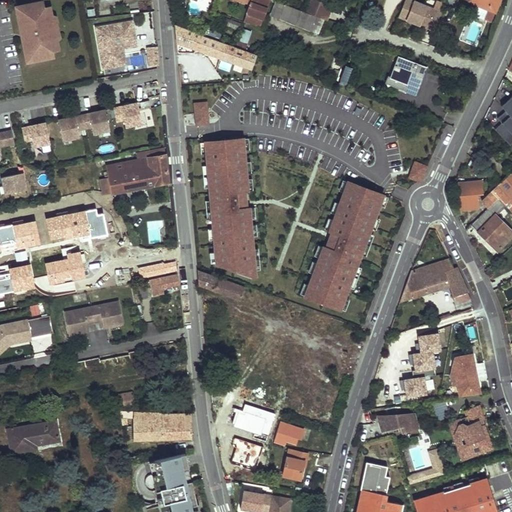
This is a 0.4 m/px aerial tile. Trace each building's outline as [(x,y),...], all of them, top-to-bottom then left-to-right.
[(269,0),(219,0),(219,2),(222,3),(223,0),(236,0),(250,5),(246,18),(261,23),(264,15),(266,9),(269,0)] [(314,17),(320,3),(312,0),(310,0),(306,11),(305,13),(314,17)] [(433,7),(414,0),(404,0),(397,18),(436,33),(448,4),(436,0),(433,7)] [(468,0),(469,0),(469,1),(489,10),(489,9),(496,12),(501,0),(468,0)] [(38,9),(37,2),(18,5),(19,13),(17,14),(20,30),(38,26),(40,36),(22,39),(25,55),(28,55),(29,62),(48,59),(47,52),(52,51),(59,49),(57,40),(52,16),(51,6),(44,7),(38,9)] [(284,5),(276,2),(271,15),(279,18),(284,5)] [(332,7),(320,3),(314,17),(316,18),(324,21),(326,22),(332,7)] [(305,13),(284,5),(279,18),(310,31),(316,18),(314,17),(305,13)] [(57,17),(52,16),(57,40),(61,37),(57,17)] [(324,21),(316,18),(310,31),(318,35),(324,21)] [(137,46),(133,21),(97,28),(104,69),(118,66),(115,50),(124,49),(137,46)] [(202,35),(175,25),(176,43),(252,70),(254,65),(266,69),(270,60),(244,50),(235,47),(202,35)] [(38,26),(20,30),(22,39),(40,36),(38,26)] [(245,44),(249,32),(242,29),(238,41),(245,44)] [(246,45),(237,42),(235,47),(244,50),(246,45)] [(160,64),(158,45),(147,47),(150,64),(160,64)] [(124,49),(115,50),(118,66),(127,64),(124,49)] [(426,70),(398,59),(390,79),(408,86),(405,93),(415,97),(426,70)] [(285,66),(272,61),(269,69),(282,73),(285,66)] [(347,83),(351,66),(344,64),(339,81),(347,83)] [(390,79),(388,78),(385,85),(405,93),(408,86),(390,79)] [(511,94),(500,105),(504,110),(511,118),(511,94)] [(209,101),(193,102),(196,125),(206,125),(209,101)] [(141,118),(137,103),(128,105),(129,107),(122,108),(122,106),(114,108),(117,121),(124,120),(126,126),(134,124),(142,123),(141,118)] [(97,114),(90,115),(90,114),(74,117),(75,119),(68,120),(68,118),(59,120),(63,140),(71,138),(79,136),(78,130),(92,127),(93,133),(102,132),(110,130),(105,110),(96,112),(97,114)] [(511,118),(504,110),(497,117),(501,122),(494,128),(509,145),(511,142),(511,118)] [(148,126),(146,117),(141,118),(142,123),(134,124),(135,129),(148,126)] [(50,143),(46,123),(37,125),(37,127),(30,128),(30,126),(22,128),(25,141),(32,140),(34,146),(42,145),(50,143)] [(11,130),(0,132),(0,153),(1,153),(0,148),(0,146),(14,144),(11,130)] [(243,139),(203,142),(213,266),(254,278),(243,139)] [(134,161),(132,161),(134,171),(152,168),(155,185),(169,182),(166,148),(133,155),(134,161)] [(414,159),(407,177),(422,183),(429,165),(414,159)] [(134,171),(132,161),(105,166),(105,167),(103,167),(104,173),(107,173),(108,177),(100,179),(103,195),(155,185),(152,168),(134,171)] [(26,180),(23,165),(17,167),(19,174),(20,173),(22,173),(24,180),(26,180)] [(22,181),(20,173),(19,174),(2,177),(4,185),(6,194),(26,189),(24,180),(22,181)] [(511,178),(508,174),(483,198),(483,203),(488,208),(499,198),(504,204),(511,212),(511,178)] [(458,183),(460,208),(476,206),(475,196),(479,195),(479,193),(482,191),(480,181),(458,183)] [(382,197),(346,183),(302,295),(339,309),(382,197)] [(488,208),(470,223),(496,249),(511,233),(511,231),(494,213),(504,204),(499,198),(488,208)] [(83,254),(75,221),(48,226),(54,256),(73,252),(75,256),(83,254)] [(449,259),(410,270),(399,299),(448,285),(452,297),(467,291),(455,266),(452,267),(449,259)] [(123,276),(120,265),(107,268),(109,280),(123,276)] [(240,301),(245,288),(197,271),(198,286),(240,301)] [(180,284),(179,273),(149,279),(152,295),(164,292),(163,287),(180,284)] [(0,294),(11,292),(8,275),(3,276),(3,275),(0,275),(0,294)] [(141,298),(149,296),(147,287),(139,289),(141,298)] [(469,297),(467,291),(452,297),(454,303),(469,297)] [(106,327),(122,323),(118,301),(65,312),(69,335),(86,331),(88,327),(87,323),(102,320),(103,324),(106,327)] [(32,316),(41,313),(37,302),(28,305),(32,316)] [(459,310),(469,309),(468,302),(458,304),(459,310)] [(32,336),(54,332),(50,313),(1,324),(0,324),(0,348),(9,340),(12,339),(12,343),(32,339),(32,336)] [(439,350),(436,333),(417,336),(418,343),(420,353),(416,353),(410,354),(412,364),(413,371),(410,371),(411,379),(402,381),(403,390),(404,397),(424,395),(421,378),(434,376),(431,351),(439,350)] [(0,352),(10,343),(12,343),(12,339),(9,340),(0,348),(0,352)] [(142,366),(138,349),(129,351),(130,354),(101,360),(100,357),(73,363),(73,364),(65,365),(67,371),(74,370),(76,379),(142,366)] [(476,364),(474,354),(455,357),(451,375),(453,386),(457,385),(459,396),(480,393),(478,382),(476,382),(473,364),(476,364)] [(28,372),(0,377),(0,392),(30,387),(28,372)] [(132,392),(118,395),(121,406),(134,403),(132,392)] [(434,417),(448,416),(446,401),(433,403),(434,417)] [(478,405),(463,410),(465,416),(459,418),(461,423),(457,424),(453,433),(462,437),(464,442),(463,447),(467,457),(485,450),(484,447),(491,445),(483,424),(479,426),(477,420),(481,419),(483,418),(478,405)] [(192,437),(192,412),(163,412),(120,411),(121,418),(127,418),(134,418),(134,438),(192,437)] [(378,416),(383,431),(401,425),(403,432),(417,428),(413,413),(378,416)] [(461,423),(459,418),(453,420),(449,428),(461,459),(467,457),(463,447),(464,442),(462,437),(453,433),(457,424),(461,423)] [(59,441),(55,421),(18,428),(17,425),(13,425),(13,429),(7,429),(11,453),(37,448),(37,444),(59,441)] [(303,431),(279,424),(274,442),(285,446),(286,442),(296,446),(298,440),(300,440),(303,431)] [(434,468),(406,476),(409,484),(446,473),(438,448),(429,451),(434,468)] [(188,451),(149,461),(152,473),(186,465),(189,480),(194,479),(188,451)] [(292,459),(286,458),(282,476),(300,480),(304,463),(305,463),(307,455),(294,452),(292,459)] [(387,466),(366,462),(360,489),(362,489),(359,505),(362,505),(360,511),(398,511),(400,504),(384,500),(387,487),(383,486),(385,476),(387,466)] [(202,511),(201,506),(196,508),(195,503),(200,501),(194,479),(189,480),(186,465),(152,473),(153,481),(158,479),(162,495),(157,496),(158,502),(159,506),(160,511),(202,511)] [(487,478),(470,484),(471,488),(488,483),(487,478)] [(158,479),(153,481),(157,496),(162,495),(158,479)] [(443,487),(444,491),(463,486),(462,481),(443,487)] [(423,501),(414,503),(416,511),(497,511),(488,483),(471,488),(470,484),(463,486),(444,491),(422,498),(423,501)] [(241,505),(241,511),(249,511),(260,511),(264,495),(243,492),(241,505)] [(272,497),(268,511),(289,511),(291,500),(272,497)]
